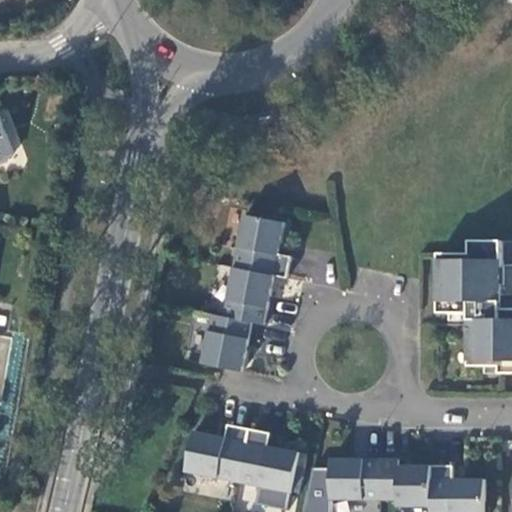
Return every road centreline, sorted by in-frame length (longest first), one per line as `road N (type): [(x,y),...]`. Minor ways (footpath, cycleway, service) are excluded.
road 1 (secondary): [(143,141),(65,511)]
road 2 (residential): [(511,406),(345,407),(308,392),(225,384)]
road 3 (secondary): [(216,81),(287,64),(324,32),(342,0)]
road 4 (residential): [(104,0),(61,48),(0,59)]
